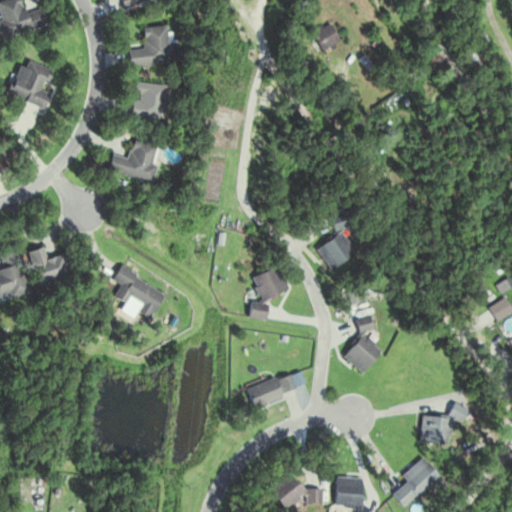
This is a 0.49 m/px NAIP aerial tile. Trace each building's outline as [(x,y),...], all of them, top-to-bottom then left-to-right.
[(0,0),(0,39),(42,26),(37,9),(21,14),(16,0),(0,0)] [(152,3),(151,0),(116,0),(121,13),(152,3)] [(308,61),(337,42),(326,24),(297,43),(308,61)] [(126,66),(171,63),(168,26),(139,28),(141,49),(125,50),(126,66)] [(37,90),(45,70),(25,61),(22,68),(15,65),(2,95),(40,110),(47,94),(37,90)] [(128,117),(166,120),(168,96),(162,96),(163,85),(131,83),(128,117)] [(148,183),(158,148),(130,140),(125,159),(109,155),(104,171),(148,183)] [(352,255),(338,233),(348,227),(337,210),(325,218),(335,234),(313,247),(327,270),(352,255)] [(71,277),(64,253),(43,260),(39,248),(24,253),(35,288),(71,277)] [(0,270),(0,300),(0,301),(24,295),(13,250),(0,252),(0,268),(1,271),(0,270)] [(258,302),(285,292),(275,266),(248,276),(258,302)] [(109,298),(146,320),(161,294),(117,268),(109,281),(117,286),(109,298)] [(360,337),(368,328),(359,320),(352,327),(359,334),(338,357),(358,374),(378,352),(360,337)] [(241,391),(250,410),(293,391),(284,372),(241,391)] [(416,444),(444,446),(446,419),(417,417),(416,444)] [(435,479),(419,459),(397,476),(403,484),(388,495),(399,509),(435,479)] [(282,511),(300,499),(307,507),(317,500),(308,489),(301,495),(283,472),(257,491),(272,511),(282,511)] [(357,479),(337,479),(337,507),(357,507),(357,479)]
